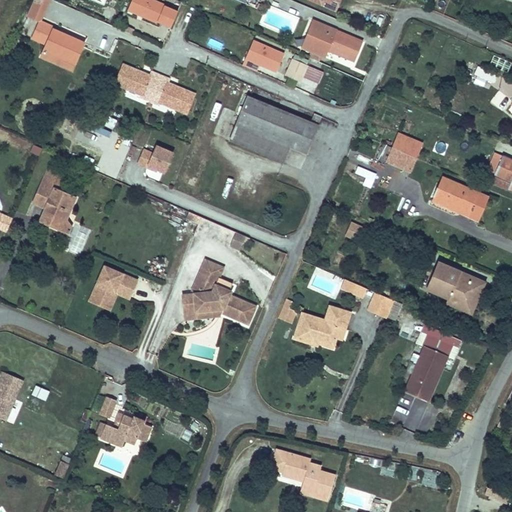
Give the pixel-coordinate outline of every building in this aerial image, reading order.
[(50,0),(36,0),(28,16),(40,21),(41,21),(50,0)] [(178,11),(151,0),(132,0),(128,9),(171,28),(178,11)] [(257,1),(253,0),(236,0),(257,9),(257,7),(258,3),(257,2),(257,1)] [(75,63),(83,43),(54,30),(55,27),(41,21),(40,21),(32,38),(47,44),(41,56),(53,62),(56,55),(75,63)] [(354,62),(363,42),(312,21),(307,34),(313,37),(308,50),(311,51),(321,56),(325,57),(328,50),(354,62)] [(308,50),(313,37),(307,34),(301,47),(308,50)] [(277,71),(284,54),(253,41),(243,65),(257,71),(260,64),(277,71)] [(319,62),(321,56),(311,51),(308,57),(319,62)] [(72,70),(75,63),(56,55),(53,62),(72,70)] [(300,82),(307,65),(293,59),(286,75),(300,82)] [(150,101),(161,75),(152,72),(150,75),(148,80),(139,77),(141,72),(123,64),(115,83),(142,94),(141,97),(150,101)] [(497,75),(478,67),(474,74),(493,83),(497,75)] [(148,80),(150,75),(141,72),(139,77),(148,80)] [(187,113),(195,94),(176,87),(174,92),(166,88),(168,83),(169,79),(161,75),(150,101),(159,105),(160,102),(187,113)] [(176,87),(168,83),(166,88),(174,92),(176,87)] [(307,153),(318,126),(247,97),(243,107),(240,114),(230,140),(283,161),(289,146),(307,153)] [(112,149),(118,135),(108,131),(102,145),(112,149)] [(415,158),(421,144),(399,134),(393,148),(415,158)] [(29,152),(39,156),(42,148),(32,144),(29,152)] [(387,161),(393,148),(384,144),(378,158),(387,161)] [(164,172),(172,153),(156,146),(153,154),(144,149),(138,163),(152,169),(153,167),(158,170),(164,172)] [(409,171),(415,158),(393,148),(387,161),(409,171)] [(511,160),(495,153),(487,171),(495,174),(494,175),(511,183),(508,189),(511,190),(511,160)] [(357,166),(354,173),(365,176),(362,185),(372,188),(376,171),(357,166)] [(66,221),(76,198),(57,190),(63,176),(48,169),(37,194),(49,199),(45,208),(40,221),(50,226),(58,223),(64,226),(66,221)] [(160,180),(162,173),(147,169),(145,175),(160,180)] [(511,183),(494,175),(491,182),(508,189),(511,183)] [(237,195),(242,180),(237,178),(231,194),(237,195)] [(469,216),(479,193),(445,179),(441,186),(444,187),(443,190),(440,188),(437,187),(433,197),(442,200),(440,204),(456,211),(458,207),(460,209),(459,212),(469,216)] [(477,220),(487,197),(479,193),(469,216),(477,220)] [(45,208),(49,199),(37,194),(33,203),(45,208)] [(69,233),(72,226),(66,221),(64,226),(58,223),(50,226),(69,233)] [(358,237),(362,228),(351,223),(347,232),(358,237)] [(78,230),(69,251),(80,255),(88,235),(78,230)] [(240,249),(246,236),(236,232),(230,245),(240,249)] [(358,237),(347,232),(346,236),(357,240),(358,237)] [(239,299),(228,294),(233,283),(219,277),(223,267),(205,259),(198,274),(204,277),(197,293),(182,295),(184,313),(217,309),(219,306),(223,308),(221,312),(222,312),(248,324),(256,306),(245,302),(244,304),(238,301),(239,299)] [(469,307),(480,281),(470,276),(468,282),(464,280),(466,275),(438,263),(427,289),(448,298),(469,307)] [(131,295),(137,280),(104,266),(89,301),(104,308),(111,291),(115,293),(116,289),(131,295)] [(367,288),(344,279),(341,288),(362,296),(362,295),(364,296),(367,288)] [(469,307),(448,298),(446,303),(472,315),(485,283),(480,281),(469,307)] [(110,310),(117,294),(129,299),(131,295),(116,289),(115,293),(111,291),(104,308),(110,310)] [(385,316),(392,299),(376,292),(368,309),(385,316)] [(291,323),(296,311),(290,309),(293,302),(286,299),(283,306),(278,318),(291,323)] [(394,320),(402,304),(392,299),(385,316),(394,320)] [(220,316),(222,312),(221,312),(223,308),(219,306),(217,309),(184,313),(185,320),(220,316)] [(325,321),(302,314),(301,317),(327,325),(332,308),(329,307),(325,321)] [(336,338),(339,329),(345,331),(350,313),(332,308),(327,325),(301,317),(294,339),(312,344),(314,339),(334,345),(336,338)] [(342,339),(345,331),(339,329),(336,338),(342,339)] [(452,345),(428,334),(422,346),(424,347),(447,357),(452,345)] [(334,345),(314,339),(312,344),(317,346),(318,343),(333,348),(334,345)] [(436,384),(447,357),(424,347),(405,390),(417,396),(419,391),(422,393),(426,392),(430,382),(436,384)] [(0,418),(5,421),(23,380),(5,372),(5,373),(1,382),(0,383),(0,389),(3,390),(0,397),(0,418)] [(428,400),(436,384),(430,382),(426,392),(422,393),(419,391),(417,396),(428,400)] [(31,393),(45,400),(50,391),(35,384),(31,393)] [(109,418),(116,400),(107,396),(100,415),(109,418)] [(86,423),(91,411),(85,409),(81,421),(86,423)] [(145,442),(152,426),(143,423),(144,421),(134,417),(133,419),(118,413),(115,420),(116,421),(120,423),(118,429),(114,427),(106,424),(102,433),(97,430),(95,436),(122,447),(125,440),(127,435),(137,439),(145,442)] [(102,433),(106,424),(100,422),(97,430),(102,433)] [(135,444),(137,439),(127,435),(125,440),(135,444)] [(335,475),(320,470),(321,466),(309,462),(311,459),(277,449),(274,458),(286,462),(283,471),(282,475),(300,480),(301,477),(304,478),(303,481),(303,483),(314,486),(312,493),(328,498),(335,475)] [(68,464),(71,458),(63,455),(60,461),(68,464)] [(283,471),(286,462),(274,458),(271,468),(283,471)] [(63,477),(68,464),(60,461),(55,474),(63,477)] [(312,493),(314,486),(303,483),(300,493),(327,501),(328,498),(312,493)]
